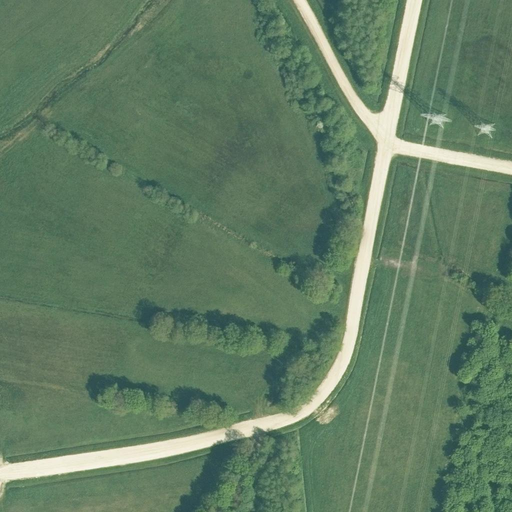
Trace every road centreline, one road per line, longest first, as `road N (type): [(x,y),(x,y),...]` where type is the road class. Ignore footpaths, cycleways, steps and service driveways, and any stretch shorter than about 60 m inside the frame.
road 1 (track): [(299,0),(351,98),(389,129)]
road 2 (track): [(511,168),(385,145)]
